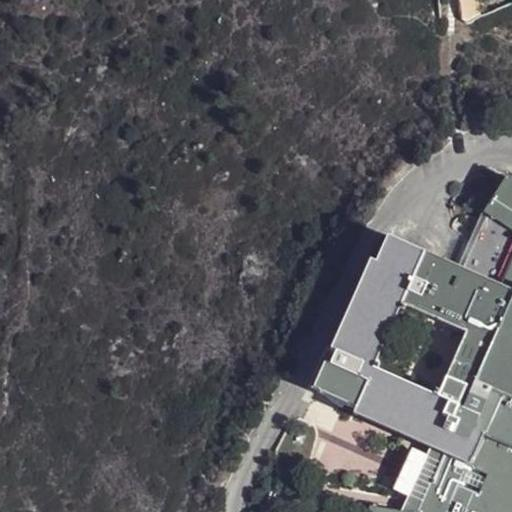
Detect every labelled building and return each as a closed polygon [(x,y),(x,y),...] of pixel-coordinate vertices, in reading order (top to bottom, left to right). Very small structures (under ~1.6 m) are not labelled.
[(478,0),(458,0),(461,21),(463,23),(466,25),(469,25),(472,24),(481,20),(478,0)] [(511,511),(511,179),(509,177),(485,214),(511,232),(511,261),(501,288),(458,269),(387,237),(374,266),(315,396),(429,448),(442,454),(418,511),(411,511),(401,510),(371,505),(369,511),(511,511)] [(511,261),(511,232),(485,214),(458,269),(501,288),(511,261)] [(310,393),(315,396),(374,266),(369,264),(310,393)] [(407,496),(426,455),(412,447),(392,489),(407,496)] [(411,511),(418,511),(442,454),(429,448),(426,455),(407,496),(401,510),(411,511)]
